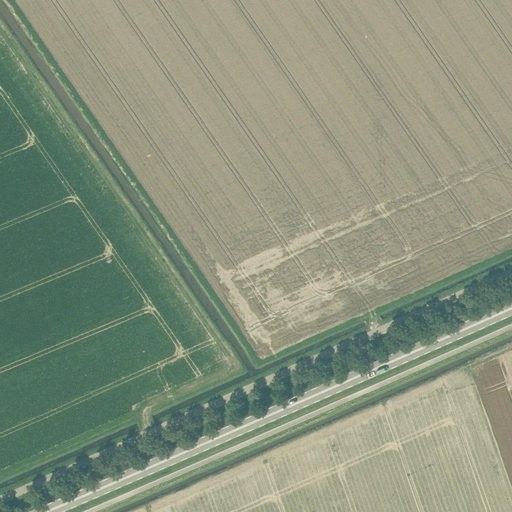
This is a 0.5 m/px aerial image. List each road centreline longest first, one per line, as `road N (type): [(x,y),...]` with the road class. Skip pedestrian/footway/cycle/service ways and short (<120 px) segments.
road 1 (unclassified): [(0,496),(511,274)]
road 2 (primary): [(45,511),(511,307)]
